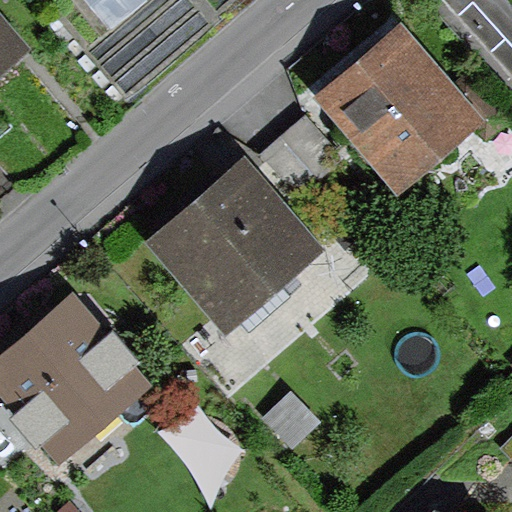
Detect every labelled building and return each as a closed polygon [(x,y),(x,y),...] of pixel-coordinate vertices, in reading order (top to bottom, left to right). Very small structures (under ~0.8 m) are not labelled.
[(145,0),(75,0),(104,34),(145,0)] [(0,68),(30,43),(0,7),(0,68)] [(479,100),(400,10),(312,88),(399,186),(472,123),(485,137),(510,115),(489,91),(479,100)] [(303,110),(280,131),(320,175),(343,154),(303,110)] [(299,194),(320,175),(280,131),(259,150),(299,194)] [(224,325),(323,240),(242,147),(144,233),(224,325)] [(0,387),(59,455),(151,375),(71,285),(0,347),(0,387)] [(511,433),(500,446),(511,457),(511,433)] [(468,511),(433,500),(420,511),(468,511)]
